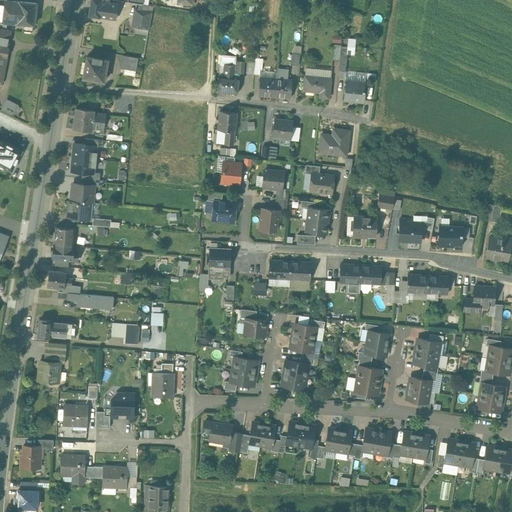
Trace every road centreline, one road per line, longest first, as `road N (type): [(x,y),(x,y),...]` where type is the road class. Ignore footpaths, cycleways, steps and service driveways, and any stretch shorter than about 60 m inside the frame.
road 1 (tertiary): [(0,464),(58,88)]
road 2 (residential): [(248,257),(284,248),(426,255),(511,279)]
road 3 (residential): [(368,124),(207,97)]
road 4 (residential): [(207,97),(58,88)]
road 5 (residential): [(509,432),(387,408)]
road 6 (residential): [(387,408),(263,404)]
